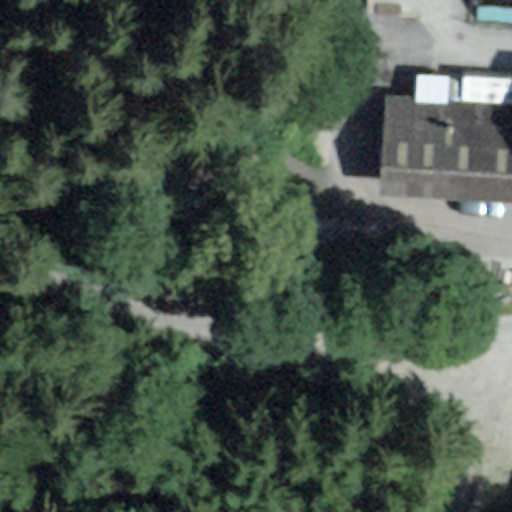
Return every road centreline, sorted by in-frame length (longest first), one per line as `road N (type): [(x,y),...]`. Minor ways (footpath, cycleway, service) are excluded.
road 1 (track): [(511,250),(326,190),(204,85),(0,0)]
road 2 (unclassified): [(0,243),(182,303),(374,336),(511,335)]
